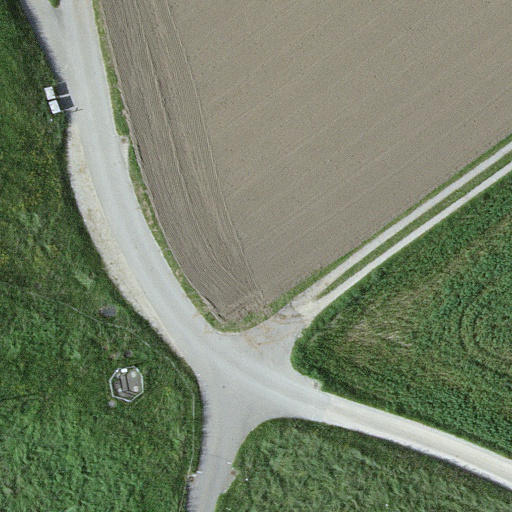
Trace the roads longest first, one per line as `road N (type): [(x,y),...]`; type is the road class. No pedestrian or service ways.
road 1 (track): [(511,152),(345,275),(227,378),(414,432),(511,479)]
road 2 (unclassified): [(77,0),(117,203),(169,310),(227,378),(199,511)]
